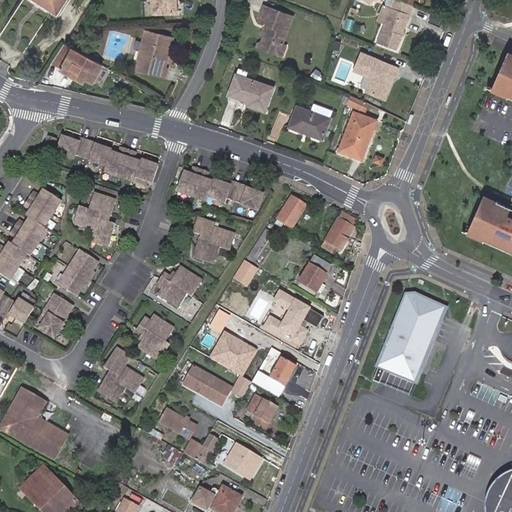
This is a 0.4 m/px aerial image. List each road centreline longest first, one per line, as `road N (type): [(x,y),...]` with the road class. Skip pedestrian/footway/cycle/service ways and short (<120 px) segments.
road 1 (residential): [(0,339),(51,368),(70,368),(86,350),(143,248),(182,128)]
road 2 (residential): [(379,244),(276,511)]
road 3 (residential): [(182,128),(373,203)]
road 4 (residential): [(467,15),(393,194)]
road 5 (residential): [(35,101),(174,126)]
road 6 (residential): [(174,126),(203,67),(222,0)]
